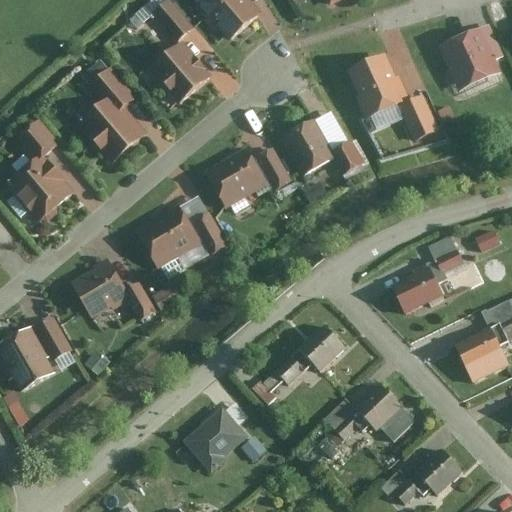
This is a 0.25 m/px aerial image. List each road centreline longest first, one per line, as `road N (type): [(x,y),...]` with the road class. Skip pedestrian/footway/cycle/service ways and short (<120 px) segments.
road 1 (residential): [(0,310),(272,68)]
road 2 (residential): [(48,511),(326,279)]
road 3 (residential): [(511,474),(326,279)]
road 4 (residential): [(326,279),(435,217),(511,195)]
